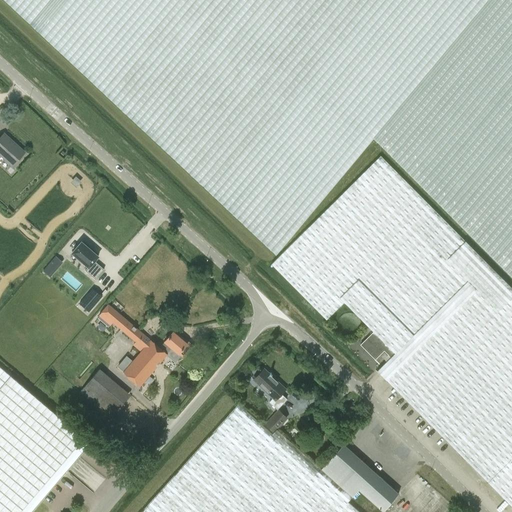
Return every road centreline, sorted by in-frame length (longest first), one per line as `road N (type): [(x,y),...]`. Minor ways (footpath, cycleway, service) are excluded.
road 1 (unclassified): [(272,311),(0,63)]
road 2 (unclassified): [(482,511),(272,311)]
road 3 (unclassified): [(251,337),(104,511)]
